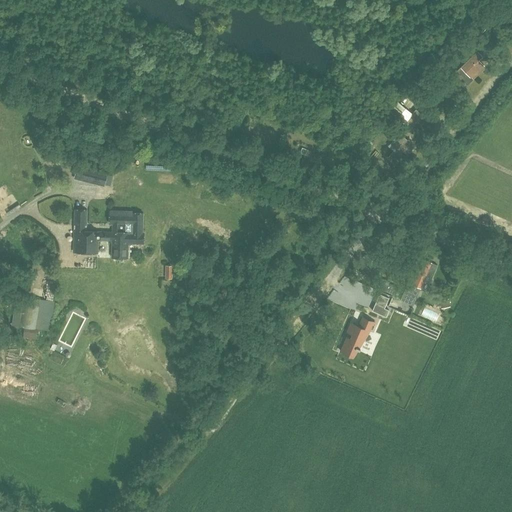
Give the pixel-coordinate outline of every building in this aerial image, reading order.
[(479,17),(477,15),(471,22),(483,32),(489,25),(496,31),(500,27),(483,12),(479,17)] [(470,77),(483,65),(479,60),(483,57),(478,52),(456,73),(467,85),(473,79),(470,77)] [(405,120),(400,126),(404,129),(408,123),(412,126),(422,114),(416,110),(407,121),(405,120)] [(414,146),(399,133),(389,146),(405,158),(414,146)] [(52,151),(47,143),(36,148),(41,156),(52,151)] [(318,155),(313,153),(311,159),(307,158),(308,157),(303,155),(300,164),(313,169),(318,155)] [(100,171),(97,184),(104,186),(107,173),(100,171)] [(9,216),(18,210),(16,207),(7,213),(9,216)] [(144,213),(133,213),(133,216),(111,216),(110,224),(112,224),(112,231),(87,231),(87,210),(75,209),(74,241),(76,241),(75,251),(98,252),(99,240),(113,240),(112,257),(128,257),(129,243),(144,244),(144,233),(143,233),(144,213)] [(438,265),(424,259),(413,285),(408,283),(400,300),(413,306),(426,276),(432,279),(438,265)] [(160,278),(165,278),(165,279),(173,279),(174,265),(165,265),(161,265),(160,278)] [(401,283),(405,275),(397,271),(393,279),(401,283)] [(389,283),(386,291),(396,296),(400,288),(389,283)] [(23,297),(19,326),(36,329),(40,299),(23,297)] [(376,302),(373,309),(386,314),(389,308),(384,306),(376,302)] [(426,308),(422,316),(438,323),(441,315),(426,308)] [(348,332),(340,350),(345,353),(353,356),(356,348),(359,349),(360,347),(359,347),(363,338),(366,330),(369,331),(371,329),(372,329),(373,330),(375,325),(374,325),(376,323),(362,317),(358,326),(350,322),(346,331),(348,332)] [(368,350),(365,362),(375,364),(378,352),(368,350)]
